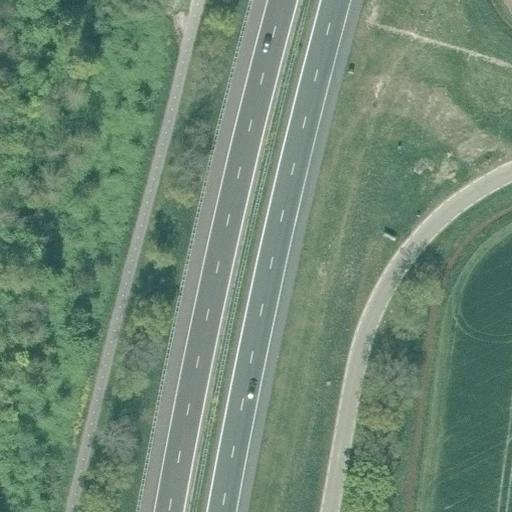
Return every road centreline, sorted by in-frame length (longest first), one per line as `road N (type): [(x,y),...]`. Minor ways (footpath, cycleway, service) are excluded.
road 1 (motorway): [(222,511),(261,312),(338,0)]
road 2 (motorway): [(284,0),(168,511)]
road 3 (unclassified): [(330,511),(360,347),(376,307),(433,228),(511,172)]
